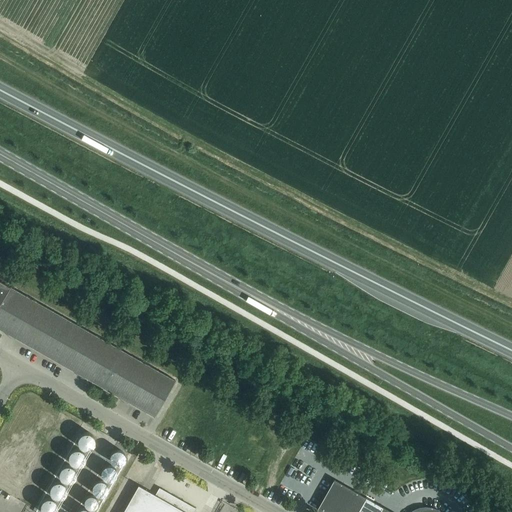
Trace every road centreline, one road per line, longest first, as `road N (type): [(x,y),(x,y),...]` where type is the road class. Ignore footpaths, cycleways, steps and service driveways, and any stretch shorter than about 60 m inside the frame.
road 1 (trunk): [(511,349),(0,90)]
road 2 (secondary): [(311,330),(0,154)]
road 3 (unclassified): [(273,511),(13,363)]
road 4 (secondary): [(311,330),(511,449)]
road 5 (secondary): [(511,416),(311,330)]
